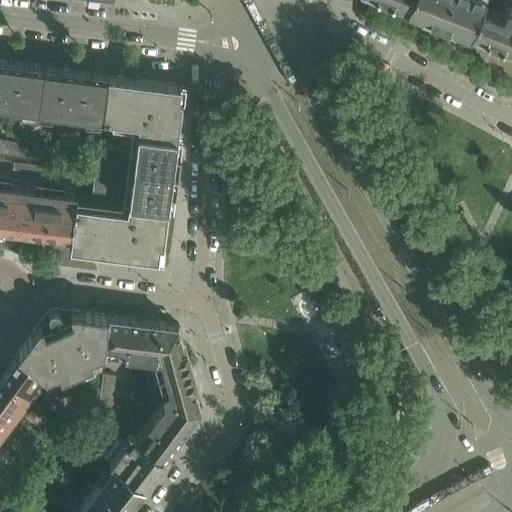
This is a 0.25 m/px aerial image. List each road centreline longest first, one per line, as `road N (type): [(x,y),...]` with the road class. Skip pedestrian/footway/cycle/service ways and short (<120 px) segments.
road 1 (residential): [(509,434),(301,65),(261,36)]
road 2 (residential): [(261,36),(263,85),(470,452)]
road 3 (residential): [(230,44),(212,91),(202,305)]
road 4 (residential): [(202,305),(236,410),(159,511)]
road 5 (residential): [(230,44),(0,16)]
road 6 (residential): [(511,116),(308,8)]
road 7 (residential): [(202,305),(27,286)]
road 8 (residential): [(470,452),(365,511)]
